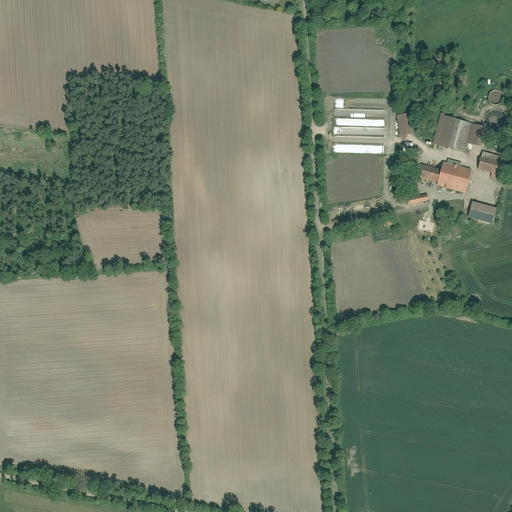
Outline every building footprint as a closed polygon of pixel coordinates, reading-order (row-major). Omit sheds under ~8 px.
[(408,114),(396,116),(399,136),(410,134),(408,114)] [(451,119),(439,116),(432,144),(443,147),(451,119)] [(472,124),(453,120),(446,148),(465,152),(472,124)] [(404,155),(415,155),(415,143),(404,143),(404,155)] [(481,151),(480,158),(497,163),(499,156),(481,151)] [(497,163),(480,158),(477,169),(494,174),(497,163)] [(471,171),(442,163),(439,171),(436,182),(435,185),(464,193),(471,171)] [(439,171),(423,166),(420,178),(436,182),(439,171)] [(426,193),(406,198),(408,206),(428,201),(426,193)] [(494,209),(471,203),(467,218),(490,225),(494,209)]
